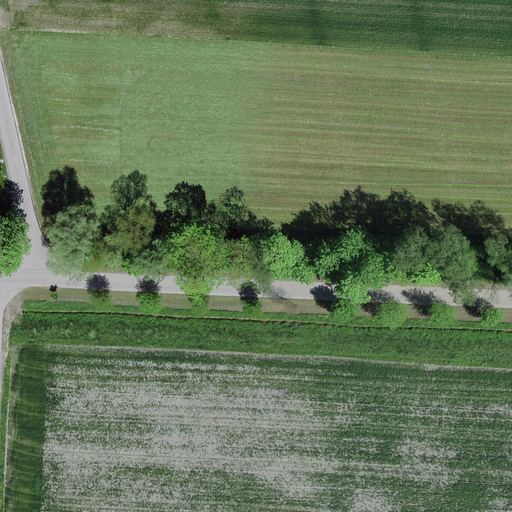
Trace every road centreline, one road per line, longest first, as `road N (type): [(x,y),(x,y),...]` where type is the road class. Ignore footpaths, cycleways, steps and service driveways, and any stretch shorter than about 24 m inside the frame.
road 1 (unclassified): [(0,273),(511,294)]
road 2 (track): [(32,272),(31,230),(0,91)]
